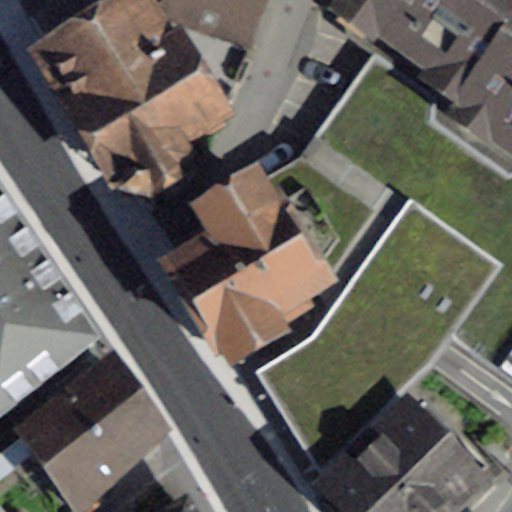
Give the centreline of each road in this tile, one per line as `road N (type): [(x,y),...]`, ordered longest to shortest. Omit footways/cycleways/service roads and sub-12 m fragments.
road 1 (residential): [(107,271),(195,199),(236,147),(287,0)]
road 2 (secondary): [(107,271),(257,511)]
road 3 (secondary): [(0,84),(107,271)]
